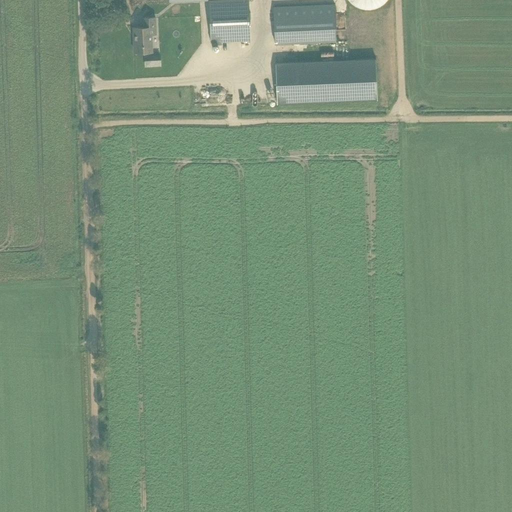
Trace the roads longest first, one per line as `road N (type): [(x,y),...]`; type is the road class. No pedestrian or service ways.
road 1 (track): [(97,511),(85,125),(511,119)]
road 2 (unclassified): [(85,125),(81,0)]
